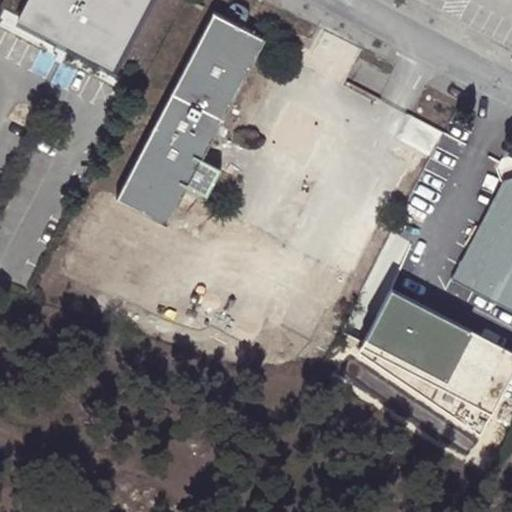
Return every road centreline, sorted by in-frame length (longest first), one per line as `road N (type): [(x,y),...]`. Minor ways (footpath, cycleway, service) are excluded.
road 1 (unknown): [(511,129),(412,272),(413,318),(441,359)]
road 2 (unclassified): [(511,100),(316,0)]
